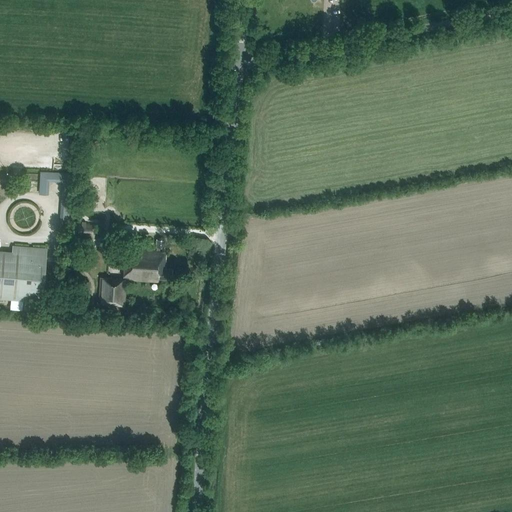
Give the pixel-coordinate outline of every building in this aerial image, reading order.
[(62,182),(59,225),(72,226),(73,214),(71,213),(73,173),(40,170),(39,194),(48,195),(49,181),(62,182)] [(95,238),(96,224),(74,222),(73,236),(95,238)] [(13,253),(0,252),(0,297),(23,299),(22,310),(40,312),(41,301),(43,301),(47,250),(14,247),(13,253)] [(166,269),(167,252),(126,249),(124,279),(100,278),(98,304),(125,306),(126,284),(129,284),(130,280),(158,281),(158,279),(172,280),(172,269),(166,269)] [(89,296),(90,281),(81,281),(81,295),(89,296)] [(59,282),(58,299),(67,300),(68,283),(59,282)]
